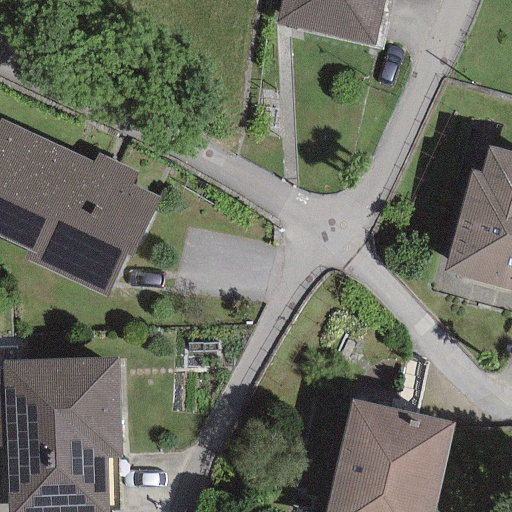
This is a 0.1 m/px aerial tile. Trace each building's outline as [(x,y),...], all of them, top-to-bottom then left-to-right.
[(383,0),(281,0),(276,24),(373,47),(383,0)] [(0,119),(0,239),(26,251),(23,259),(106,296),(125,255),(132,258),(159,197),(131,184),(136,171),(97,154),(94,161),(0,119)] [(511,153),(487,147),(480,173),(470,170),(442,275),(511,292),(511,153)] [(117,360),(3,363),(6,511),(106,511),(105,457),(119,457),(117,360)] [(352,400),(324,511),(432,511),(454,425),(352,400)]
